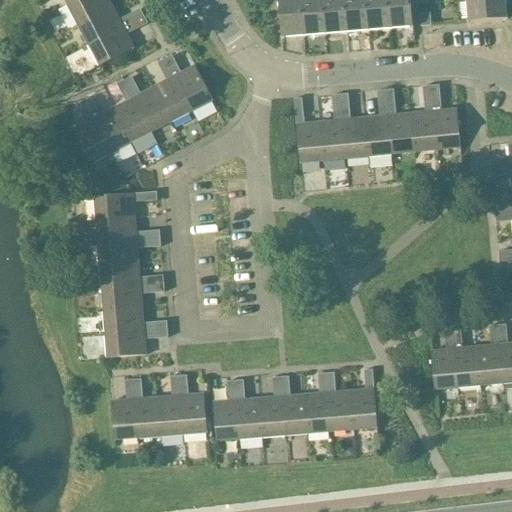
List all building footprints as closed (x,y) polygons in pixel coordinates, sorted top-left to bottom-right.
[(80,0),(67,7),(78,27),(112,10),(106,0),(80,0)] [(278,2),(281,41),(304,39),(301,0),(278,2)] [(322,0),(305,0),(301,0),(304,39),(326,37),(322,0)] [(344,0),(322,0),(326,37),(347,35),(344,0)] [(366,0),(344,0),(347,35),(369,34),(366,0)] [(366,0),(369,34),(391,32),(388,0),(366,0)] [(413,30),(410,0),(388,0),(391,32),(413,30)] [(506,22),(506,21),(504,0),(495,0),(466,3),(468,25),(506,22)] [(88,48),(122,30),(112,10),(78,27),(88,48)] [(126,17),(130,25),(144,18),(140,10),(126,17)] [(431,27),(430,14),(419,15),(420,28),(431,27)] [(134,32),(148,25),(144,18),(130,25),(134,32)] [(133,51),(122,30),(88,48),(99,68),(133,51)] [(172,57),(164,61),(171,73),(178,69),(172,57)] [(157,65),(163,77),(171,73),(164,61),(157,65)] [(213,103),(196,69),(174,80),(192,114),(213,103)] [(131,78),(124,82),(130,94),(137,91),(131,78)] [(154,91),(171,125),(192,114),(174,80),(154,91)] [(116,86),(123,98),(130,94),(124,82),(116,86)] [(440,100),(439,86),(430,87),(431,101),(440,100)] [(422,88),(423,102),(431,101),(430,87),(422,88)] [(154,91),(134,101),(151,135),(171,125),(154,91)] [(395,105),(393,91),(385,92),(386,105),(395,105)] [(377,92),(378,106),(386,105),(385,92),(377,92)] [(350,109),(348,95),(340,96),(341,110),(350,109)] [(331,97),(333,111),(341,110),(340,96),(331,97)] [(90,99),(83,103),(89,115),(96,112),(90,99)] [(303,113),(302,100),(293,100),(294,114),(303,113)] [(134,101),(113,112),(131,146),(151,135),(134,101)] [(82,119),(89,115),(83,103),(75,107),(82,119)] [(131,146),(113,112),(93,122),(110,156),(131,146)] [(460,151),(456,112),(433,115),(436,153),(460,151)] [(433,115),(410,117),(414,155),(436,153),(433,115)] [(410,117),(387,119),(391,157),(414,155),(410,117)] [(387,119),(365,121),(368,159),(391,157),(387,119)] [(346,161),(368,159),(365,121),(342,123),(346,161)] [(72,133),(89,167),(110,156),(93,122),(72,133)] [(346,161),(342,123),(320,125),(323,164),(346,161)] [(296,128),(300,166),(323,164),(320,125),(296,128)] [(503,160),(490,162),(490,170),(504,169),(503,160)] [(504,169),(490,170),(490,171),(491,178),(505,177),(504,169)] [(142,194),(143,203),(157,202),(157,193),(142,194)] [(132,197),(94,200),(96,223),(134,220),(132,197)] [(508,206),(494,207),(495,215),(509,214),(508,206)] [(509,214),(495,215),(495,217),(495,224),(509,222),(509,214)] [(136,243),(134,220),(96,223),(98,246),(136,243)] [(159,232),(145,233),(146,242),(160,241),(159,232)] [(147,249),(161,248),(160,241),(146,242),(147,249)] [(138,265),(136,243),(98,246),(99,268),(138,265)] [(511,251),(498,252),(499,260),(511,259),(511,251)] [(511,259),(499,260),(499,263),(500,269),(511,267),(511,259)] [(138,265),(99,268),(101,291),(139,288),(138,265)] [(163,277),(149,278),(150,287),(164,286),(163,277)] [(151,295),(165,293),(164,286),(150,287),(151,295)] [(141,311),(139,288),(101,291),(103,314),(141,311)] [(143,333),(141,311),(103,314),(105,336),(143,333)] [(153,324),(154,332),(168,331),(167,322),(153,324)] [(498,326),(489,327),(490,341),(499,340),(498,326)] [(498,326),(499,340),(507,340),(506,326),(498,326)] [(453,331),(452,331),(453,345),(462,344),(461,330),(453,331)] [(155,340),(168,339),(168,331),(154,332),(155,340)] [(452,331),(444,332),(445,345),(453,345),(452,331)] [(145,357),(143,333),(105,336),(107,360),(145,357)] [(511,345),(508,346),(500,347),(503,385),(504,384),(511,383),(511,345)] [(477,349),(480,387),(481,387),(503,385),(500,347),(491,348),(477,349)] [(463,350),(454,351),(458,389),(480,387),(477,349),(463,350)] [(445,352),(431,353),(435,391),(458,389),(454,351),(445,352)] [(373,386),(373,371),(363,372),(365,387),(373,386)] [(335,389),(334,374),(326,375),(328,389),(335,389)] [(317,376),(318,390),(328,389),(326,375),(317,376)] [(170,378),(171,392),(180,391),(179,377),(170,378)] [(186,377),(179,377),(180,391),(188,391),(186,377)] [(272,379),(273,393),(282,392),(281,378),(272,379)] [(289,378),(281,378),(282,392),(290,392),(289,378)] [(141,380),(133,381),(134,395),(142,394),(141,380)] [(124,382),(126,396),(134,395),(133,381),(124,382)] [(226,383),(227,396),(236,396),(235,382),(226,383)] [(243,382),(235,382),(236,396),(244,395),(243,382)] [(374,391),(351,393),(354,431),(378,430),(374,391)] [(328,395),(331,433),(354,431),(351,393),(328,395)] [(305,397),(308,435),(331,433),(328,395),(305,397)] [(207,435),(204,397),(181,399),(183,436),(207,435)] [(282,399),(286,437),(308,435),(305,397),(282,399)] [(158,400),(161,438),(183,436),(181,399),(158,400)] [(282,399),(260,401),(263,439),(286,437),(282,399)] [(161,438),(158,400),(135,402),(138,440),(161,438)] [(237,403),(240,441),(263,439),(260,401),(237,403)] [(111,404),(114,442),(138,440),(135,402),(111,404)] [(213,405),(216,443),(240,441),(237,403),(213,405)]
